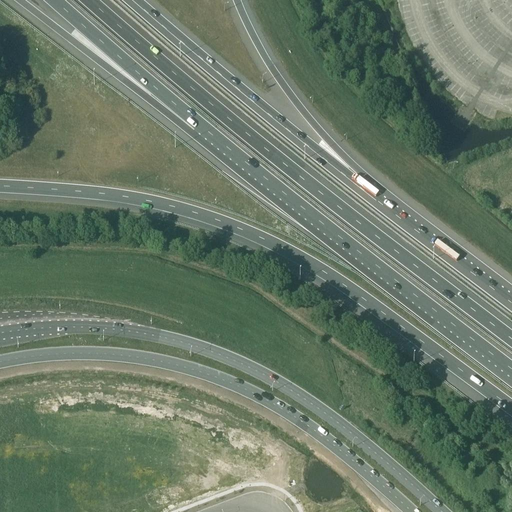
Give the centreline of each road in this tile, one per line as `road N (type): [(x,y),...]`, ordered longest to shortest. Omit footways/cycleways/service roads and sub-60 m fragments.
road 1 (motorway): [(0,185),(170,203),(264,237),(337,279),(511,407)]
road 2 (motorway): [(511,337),(217,109),(92,0)]
road 3 (secondary): [(443,511),(312,403),(215,352),(98,327),(0,334)]
road 4 (secondary): [(0,362),(95,352),(210,373),(311,427),(412,511)]
road 5 (motorway): [(196,122),(511,369)]
road 6 (motorway): [(376,200),(135,0)]
road 7 (motorway): [(376,200),(271,67),(236,0)]
road 8 (motorway): [(17,0),(196,122)]
road 9 (motorway): [(54,0),(196,122)]
road 10 (motorway): [(511,302),(376,200)]
